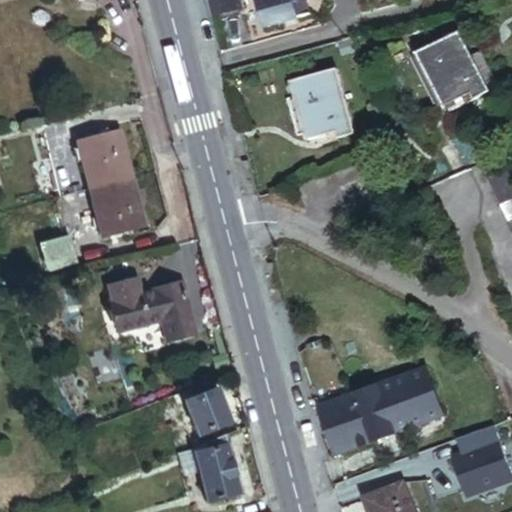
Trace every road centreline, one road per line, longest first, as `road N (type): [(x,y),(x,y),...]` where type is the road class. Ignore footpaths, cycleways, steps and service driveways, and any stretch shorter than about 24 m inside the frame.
road 1 (residential): [(222,213),(280,221),(500,341),(511,355)]
road 2 (secondary): [(300,511),(222,213)]
road 3 (secondary): [(222,213),(166,0)]
road 4 (unknown): [(511,344),(453,169)]
